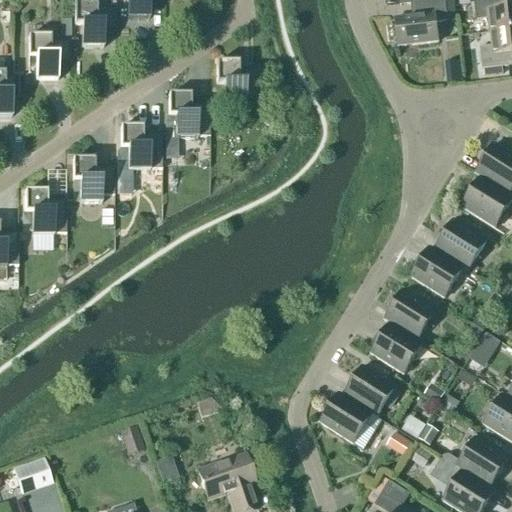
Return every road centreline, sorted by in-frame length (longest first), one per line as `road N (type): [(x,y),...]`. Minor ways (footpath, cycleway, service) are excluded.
road 1 (residential): [(324,511),(297,426),(301,396),(401,240),(411,139),(401,109)]
road 2 (residential): [(244,0),(232,29),(0,187)]
road 3 (residential): [(401,109),(351,0)]
